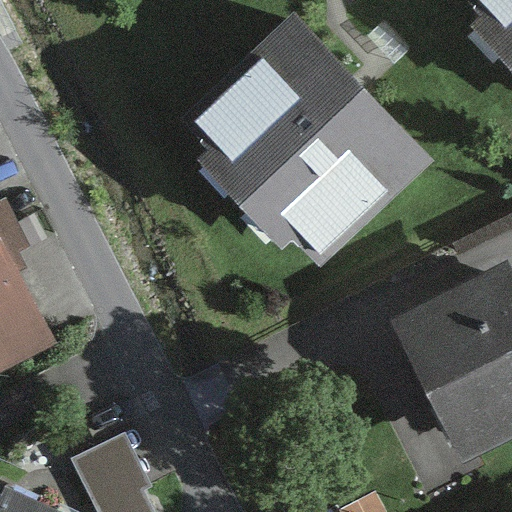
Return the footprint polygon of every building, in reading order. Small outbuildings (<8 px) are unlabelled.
[(418,153),(282,0),(280,0),(174,93),(204,127),(189,140),(272,234),(293,216),(316,242),(418,153)] [(511,0),(466,0),(461,5),(511,56),(511,0)] [(0,246),(0,362),(46,340),(0,246)] [(465,442),(511,417),(511,266),(403,323),(465,442)] [(0,511),(27,511),(0,499),(0,511)]
